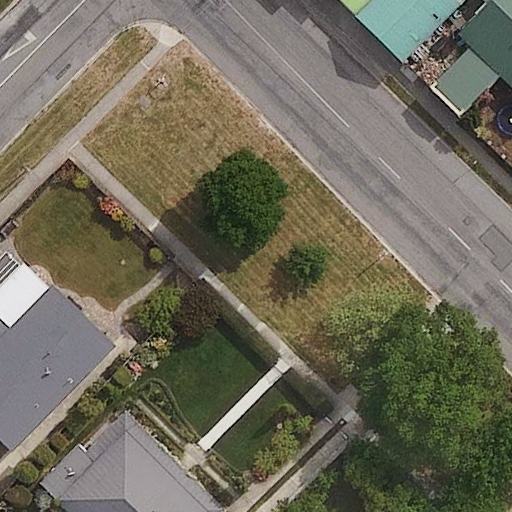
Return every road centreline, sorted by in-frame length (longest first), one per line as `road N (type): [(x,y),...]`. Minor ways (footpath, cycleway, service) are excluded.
road 1 (secondary): [(227,0),(511,291)]
road 2 (residential): [(0,89),(85,0)]
